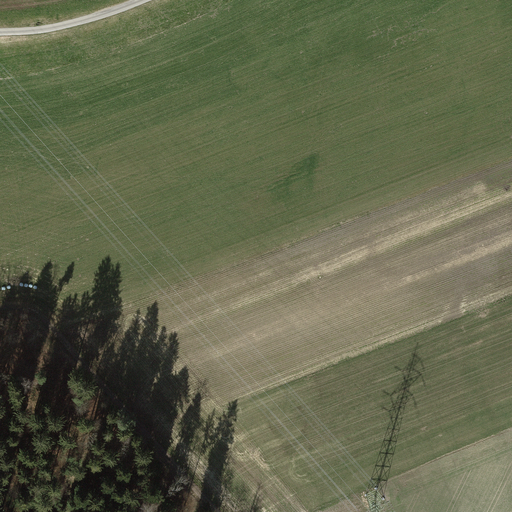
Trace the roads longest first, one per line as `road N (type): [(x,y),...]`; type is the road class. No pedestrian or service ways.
road 1 (track): [(215,511),(44,319),(27,309),(0,311)]
road 2 (residential): [(139,0),(61,25),(0,32)]
